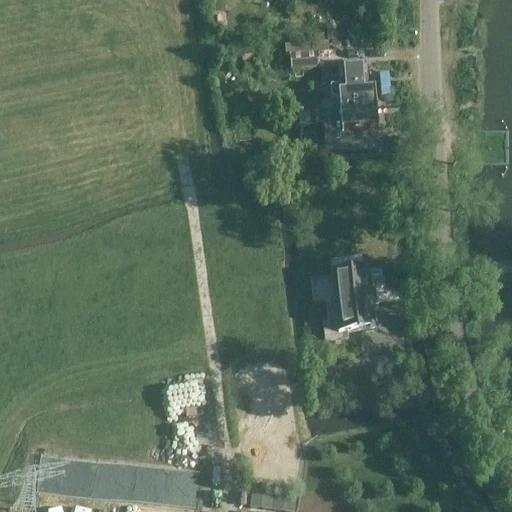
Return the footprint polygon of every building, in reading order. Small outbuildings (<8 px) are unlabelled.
[(318,68),(316,45),(288,47),(290,71),(318,68)] [(330,89),(331,112),(332,113),(374,110),(372,84),(367,85),(364,66),(364,65),(337,67),(338,88),(330,89)] [(299,129),(327,126),(330,157),(375,153),(374,140),(369,141),(368,134),(377,133),(374,110),(332,113),(331,112),(298,115),(299,129)] [(338,334),(374,330),(368,270),(330,275),(338,334)] [(254,492),(253,509),(298,511),(298,493),(254,492)]
